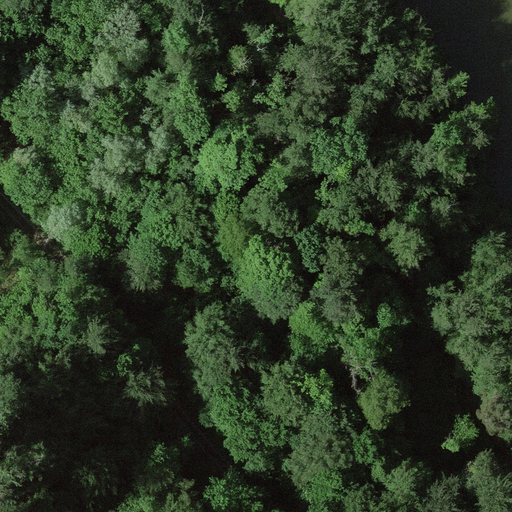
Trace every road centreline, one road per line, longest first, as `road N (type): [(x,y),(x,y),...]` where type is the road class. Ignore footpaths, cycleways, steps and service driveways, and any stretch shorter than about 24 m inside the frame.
road 1 (track): [(247,0),(511,463)]
road 2 (track): [(0,195),(112,302),(191,421),(288,511)]
